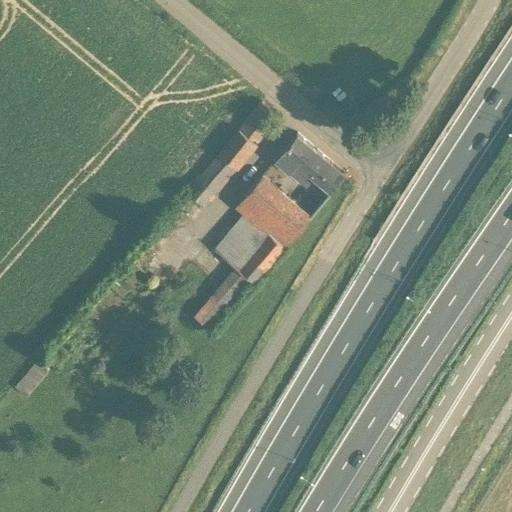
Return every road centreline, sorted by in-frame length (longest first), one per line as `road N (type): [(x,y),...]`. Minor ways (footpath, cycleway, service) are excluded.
road 1 (motorway): [(511,87),(249,511)]
road 2 (unclassified): [(180,511),(380,172)]
road 3 (motorway): [(325,511),(511,225)]
road 4 (unclassified): [(380,172),(169,0)]
road 5 (tertiary): [(391,511),(511,316)]
road 6 (unclassified): [(380,172),(492,0)]
